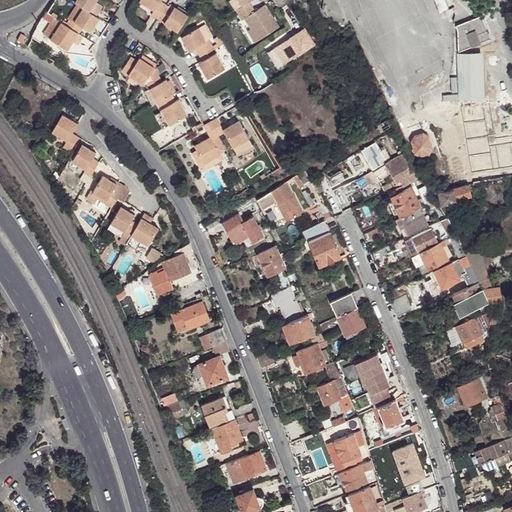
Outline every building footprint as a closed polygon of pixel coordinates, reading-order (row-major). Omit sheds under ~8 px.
[(76,0),(76,1),(96,15),(100,9),(94,5),(97,1),(97,0),(76,0)] [(157,19),(165,6),(160,2),(161,0),(139,0),(139,1),(153,11),(151,15),(157,19)] [(229,0),(235,9),(249,0),(229,0)] [(451,0),(445,0),(449,9),(455,7),(451,0)] [(78,6),(66,24),(79,33),(83,28),(91,33),(101,18),(96,15),(76,1),(74,3),(78,6)] [(97,1),(94,5),(100,9),(103,5),(97,1)] [(256,11),(250,1),(237,10),(243,19),(246,17),(252,28),(246,32),(253,44),(280,26),(266,4),(256,11)] [(171,10),(165,6),(157,19),(177,32),(187,16),(173,7),(171,10)] [(50,22),(41,35),(49,40),(62,21),(56,17),(51,14),(46,11),(42,17),(50,22)] [(459,31),(459,53),(491,40),(482,17),(457,26),(459,31)] [(62,21),(49,40),(66,52),(74,41),(78,44),(84,36),(79,33),(66,24),(62,21)] [(197,55),(212,46),(208,40),(204,42),(197,28),(180,37),(188,52),(194,49),(197,55)] [(275,47),(285,63),(316,44),(306,28),(275,47)] [(30,39),(27,45),(33,48),(36,42),(30,39)] [(224,69),(212,46),(197,55),(201,61),(197,64),(206,79),(224,69)] [(278,68),(285,63),(275,47),(268,51),(278,68)] [(458,54),(459,100),(483,99),(483,54),(458,54)] [(140,59),(153,68),(155,65),(142,56),(140,59)] [(121,71),(141,85),(153,68),(140,59),(138,58),(136,61),(130,57),(121,71)] [(148,90),(156,103),(171,95),(173,93),(172,92),(166,82),(165,79),(161,81),(153,68),(141,85),(148,90)] [(166,82),(172,92),(175,91),(169,80),(166,82)] [(171,95),(156,103),(169,125),(186,115),(178,100),(175,102),(171,95)] [(70,133),(76,123),(61,114),(50,131),(66,141),(62,147),(69,151),(77,137),(70,133)] [(216,118),(209,122),(216,134),(223,130),(216,118)] [(216,134),(209,122),(203,126),(209,137),(216,134)] [(238,122),(223,130),(233,148),(248,139),(238,122)] [(423,133),(415,135),(412,141),(415,152),(421,155),(430,153),(433,147),(429,136),(423,133)] [(219,155),(226,152),(216,134),(209,137),(219,155)] [(204,164),(219,155),(209,137),(194,147),(196,151),(204,164)] [(251,145),(248,139),(233,148),(235,153),(251,145)] [(83,173),(89,176),(97,162),(91,158),(94,153),(81,144),(80,146),(76,152),(71,161),(84,169),(83,173)] [(385,163),(387,162),(376,144),(362,153),(373,170),(374,172),(387,166),(385,163)] [(222,160),(219,155),(204,164),(196,151),(191,154),(202,172),(222,160)] [(407,157),(404,151),(390,159),(387,162),(385,163),(387,166),(407,157)] [(354,156),(353,154),(343,160),(344,162),(354,156)] [(472,172),(473,183),(475,182),(477,181),(511,175),(511,156),(471,162),(471,165),(472,172)] [(409,162),(407,157),(387,166),(391,174),(392,175),(394,174),(398,172),(402,180),(410,175),(413,181),(415,180),(420,178),(409,162)] [(391,174),(387,166),(374,172),(377,177),(378,176),(382,179),(391,174)] [(305,169),(298,174),(305,183),(312,178),(305,169)] [(300,187),(305,183),(298,174),(293,177),(300,187)] [(104,203),(110,207),(116,198),(123,185),(117,181),(116,183),(109,180),(101,175),(91,191),(105,200),(104,203)] [(293,195),(286,181),(272,190),(276,198),(279,202),(278,203),(282,212),(298,203),(293,195)] [(360,191),(355,181),(343,187),(347,197),(360,191)] [(454,188),(457,200),(472,195),(469,184),(454,188)] [(128,191),(123,185),(116,198),(122,202),(128,191)] [(402,216),(420,207),(411,187),(403,191),(399,193),(391,196),(392,200),(400,217),(402,216)] [(454,188),(439,192),(442,204),(457,200),(454,188)] [(276,198),(272,190),(264,194),(269,203),(276,198)] [(269,203),(264,194),(256,199),(261,208),(269,203)] [(395,219),(400,217),(392,200),(388,202),(395,219)] [(303,212),(298,203),(282,212),(286,219),(303,212)] [(130,234),(137,223),(130,220),(134,214),(120,206),(110,222),(124,230),(122,233),(128,237),(130,234)] [(428,226),(420,207),(402,216),(400,217),(408,235),(410,234),(428,226)] [(151,216),(144,212),(137,223),(130,234),(141,240),(148,244),(158,227),(151,223),(148,221),(151,216)] [(247,238),(250,244),(264,236),(252,216),(241,223),(236,215),(221,223),(233,243),(234,242),(245,235),(247,238)] [(408,235),(400,217),(395,219),(405,237),(408,235)] [(457,235),(446,218),(431,224),(440,237),(448,233),(450,238),(457,235)] [(310,227),(314,237),(329,230),(325,220),(310,227)] [(431,228),(411,237),(419,253),(419,252),(438,243),(431,228)] [(308,239),(311,247),(319,265),(328,262),(340,256),(329,230),(314,237),(308,239)] [(141,240),(130,234),(128,237),(125,243),(136,249),(141,240)] [(410,234),(408,235),(405,237),(404,237),(412,255),(415,254),(419,253),(411,237),(410,234)] [(236,245),(247,238),(245,235),(234,242),(236,245)] [(463,248),(457,235),(450,238),(452,240),(459,258),(466,254),(463,248)] [(452,240),(450,238),(440,242),(442,246),(450,242),(449,241),(452,240)] [(442,246),(440,242),(438,243),(419,252),(424,262),(427,270),(448,260),(442,246)] [(487,300),(488,302),(502,299),(500,287),(493,288),(488,274),(478,244),(463,248),(466,254),(470,263),(477,277),(479,282),(487,300)] [(276,246),(259,254),(259,255),(269,275),(286,268),(283,261),(286,259),(283,253),(279,254),(276,246)] [(415,254),(412,255),(411,255),(416,266),(420,264),(424,262),(419,252),(419,253),(415,254)] [(190,271),(183,253),(175,256),(162,261),(165,269),(169,279),(170,279),(190,271)] [(470,263),(466,254),(459,258),(463,266),(470,263)] [(269,275),(259,255),(255,257),(265,277),(269,275)] [(341,260),(340,256),(328,262),(330,265),(341,260)] [(463,266),(459,258),(452,261),(454,266),(458,265),(459,268),(463,266)] [(454,266),(452,261),(434,270),(442,289),(460,280),(454,266)] [(330,265),(328,262),(319,265),(322,272),(331,268),(330,265)] [(169,279),(165,269),(158,272),(159,277),(151,280),(157,295),(173,288),(170,279),(169,279)] [(442,289),(434,270),(429,272),(437,291),(442,289)] [(287,324),(304,317),(285,277),(277,280),(281,290),(271,295),(277,309),(279,308),(287,324)] [(479,282),(477,277),(475,278),(470,280),(472,285),(474,285),(479,282)] [(487,300),(479,282),(474,285),(482,302),(487,300)] [(482,302),(474,285),(472,285),(467,287),(453,294),(462,312),(482,302)] [(330,301),(336,316),(357,307),(351,292),(330,301)] [(199,303),(194,305),(181,309),(187,326),(188,328),(195,325),(209,320),(202,301),(205,301),(203,297),(197,299),(199,303)] [(192,301),(176,307),(177,311),(181,309),(194,305),(192,301)] [(336,316),(339,322),(344,334),(365,326),(357,307),(336,316)] [(181,309),(177,311),(172,313),(178,329),(187,326),(181,309)] [(309,319),(307,316),(304,317),(287,324),(293,342),(314,334),(309,319)] [(336,316),(320,323),(322,329),(339,322),(336,316)] [(489,317),(488,325),(501,323),(501,316),(489,317)] [(477,322),(474,317),(456,325),(456,326),(463,341),(481,332),(478,326),(477,322)] [(293,342),(287,324),(283,325),(290,343),(293,342)] [(189,330),(188,328),(187,326),(178,329),(180,334),(189,330)] [(367,329),(365,326),(344,334),(346,338),(367,329)] [(463,341),(456,326),(447,330),(453,345),(463,341)] [(208,332),(213,346),(226,341),(221,327),(208,332)] [(204,349),(213,346),(208,332),(199,335),(204,349)] [(325,341),(321,334),(318,335),(319,340),(316,341),(317,344),(322,342),(325,341)] [(226,341),(213,346),(214,348),(216,353),(217,356),(230,351),(226,341)] [(319,348),(317,344),(297,352),(303,371),(304,374),(315,369),(323,366),(324,366),(323,361),(320,352),(319,348)] [(271,352),(256,358),(259,367),(274,361),(271,352)] [(303,371),(297,352),(285,357),(291,375),(303,371)] [(202,374),(207,385),(227,377),(219,356),(199,364),(202,374)] [(340,377),(333,362),(325,365),(332,381),(340,377)] [(194,375),(198,376),(202,374),(199,364),(194,366),(193,369),(194,375)] [(479,378),(477,372),(468,376),(470,382),(479,378)] [(202,387),(207,385),(202,374),(198,376),(202,387)] [(340,377),(332,381),(316,387),(324,404),(338,398),(346,395),(339,381),(340,377)] [(487,396),(479,378),(470,382),(459,386),(467,404),(487,396)] [(382,403),(395,398),(393,390),(380,395),(382,403)] [(174,404),(178,402),(175,394),(160,400),(164,408),(167,406),(171,405),(174,404)] [(347,394),(346,395),(338,398),(345,410),(352,407),(353,406),(347,394)] [(502,403),(500,395),(496,396),(494,397),(496,404),(502,403)] [(201,406),(210,429),(213,428),(230,421),(226,411),(228,410),(223,397),(201,406)] [(382,403),(378,405),(385,423),(386,426),(404,419),(396,398),(395,398),(382,403)] [(178,402),(183,415),(188,413),(183,400),(178,402)] [(173,411),(176,418),(181,416),(183,415),(178,402),(174,404),(171,405),(173,411)] [(510,426),(502,403),(496,404),(495,405),(495,409),(499,420),(498,420),(499,423),(498,423),(499,427),(500,426),(501,429),(510,426)] [(494,422),(498,420),(499,420),(495,409),(490,410),(494,422)] [(166,415),(169,421),(176,418),(173,411),(170,413),(166,415)] [(254,412),(248,414),(250,420),(256,418),(254,412)] [(230,421),(213,428),(222,451),(232,447),(231,443),(242,439),(234,419),(230,421)] [(406,424),(404,419),(386,426),(388,431),(403,425),(406,424)] [(377,421),(370,423),(372,432),(379,430),(377,421)] [(364,436),(362,427),(355,430),(359,438),(364,436)] [(343,461),(361,454),(353,433),(334,440),(343,461)] [(231,443),(232,447),(244,443),(242,439),(231,443)] [(307,452),(321,447),(318,440),(304,445),(307,452)] [(509,452),(504,440),(477,450),(481,462),(483,462),(485,466),(490,468),(498,465),(495,457),(507,452),(509,452)] [(238,459),(245,477),(266,469),(259,450),(238,459)] [(495,457),(498,465),(510,461),(507,452),(495,457)] [(469,455),(453,462),(455,471),(474,464),(469,455)] [(238,459),(227,463),(234,481),(245,477),(238,459)] [(374,469),(372,460),(363,463),(366,471),(374,469)] [(369,485),(360,464),(336,474),(339,482),(344,480),(346,485),(349,493),(369,485)] [(406,487),(409,495),(421,491),(423,490),(420,481),(406,487)] [(370,485),(369,485),(349,493),(351,500),(355,508),(356,511),(365,511),(378,507),(377,503),(370,485)] [(253,489),(250,490),(240,494),(236,495),(242,511),(245,511),(251,510),(259,507),(262,506),(264,504),(264,500),(262,498),(259,496),(256,497),(253,489)] [(198,495),(202,504),(214,500),(210,491),(198,495)] [(409,495),(402,498),(407,511),(412,511),(427,506),(422,494),(421,491),(409,495)] [(355,508),(351,500),(346,502),(350,510),(355,508)]
